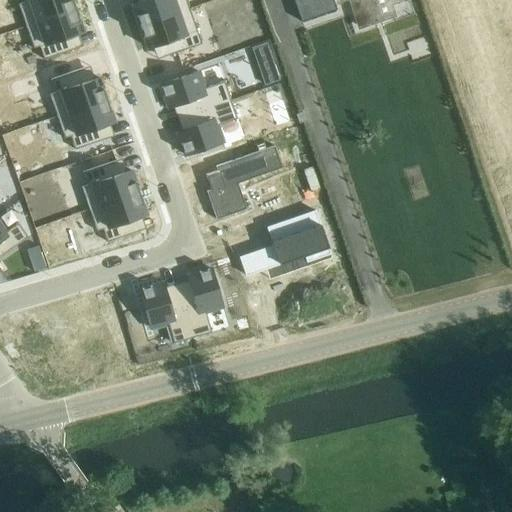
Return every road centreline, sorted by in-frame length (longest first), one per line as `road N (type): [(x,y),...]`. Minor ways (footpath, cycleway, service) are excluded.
road 1 (tertiary): [(29,421),(511,300)]
road 2 (residential): [(0,304),(189,244),(103,0)]
